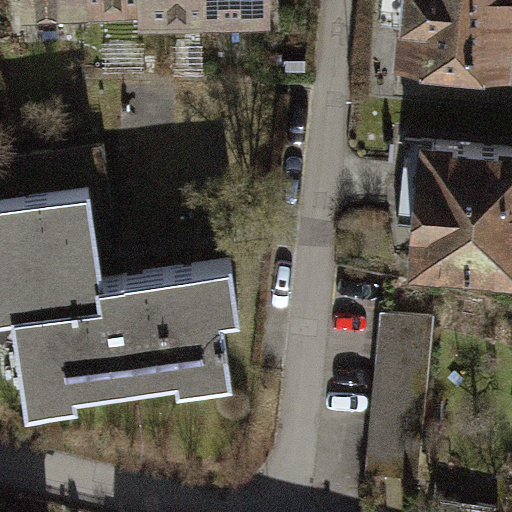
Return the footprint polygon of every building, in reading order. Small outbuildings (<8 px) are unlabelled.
[(36,0),(38,16),(158,11),(159,30),(286,24),(284,0),(36,0)] [(511,0),(413,0),(411,70),(511,73),(511,0)] [(511,147),(411,137),(402,225),(420,227),(416,265),(511,274),(511,147)] [(116,188),(0,199),(0,325),(44,321),(53,407),(263,386),(251,272),(126,285),(116,188)] [(437,317),(386,312),(371,473),(422,477),(437,317)]
